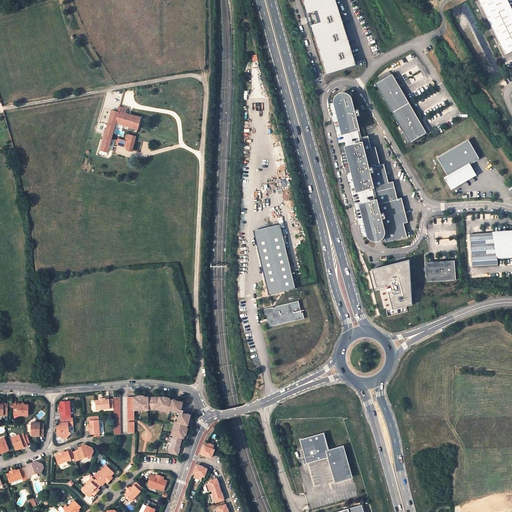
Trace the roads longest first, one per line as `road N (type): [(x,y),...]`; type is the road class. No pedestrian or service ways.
road 1 (track): [(193,391),(200,373),(195,296),(204,82),(186,75),(3,108)]
road 2 (primary): [(260,0),(348,337)]
road 3 (primary): [(369,331),(352,299),(270,0)]
road 4 (unknown): [(261,403),(267,368),(252,306),(257,153)]
road 5 (unclassified): [(54,389),(142,382),(185,388),(208,418)]
road 6 (primary): [(410,511),(378,381)]
road 7 (primary): [(358,384),(400,511)]
